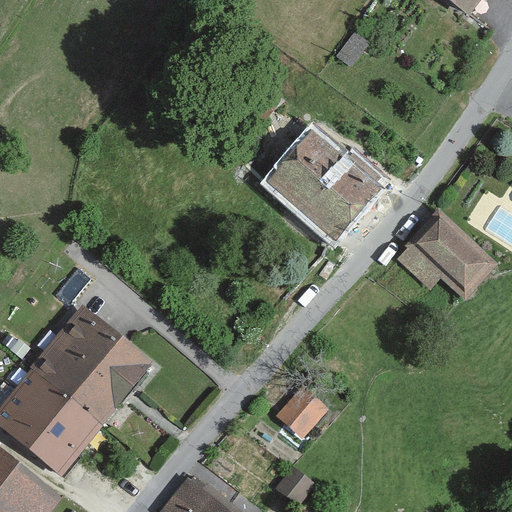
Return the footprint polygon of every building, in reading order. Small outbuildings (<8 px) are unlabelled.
[(437,0),(466,21),(481,0),(437,0)] [(355,65),(371,41),(356,32),(340,56),(355,65)] [(310,126),(267,175),(333,232),(375,183),(310,126)] [(433,199),(391,250),(430,282),(439,271),(467,294),(500,254),(433,199)] [(152,370),(83,312),(32,374),(102,432),(152,370)] [(32,374),(0,412),(0,430),(62,481),(102,432),(32,374)] [(294,384),(274,408),(298,428),(318,404),(294,384)] [(0,511),(47,511),(59,498),(0,451),(0,511)] [(289,460),(274,478),(297,496),(311,479),(289,460)] [(243,511),(186,466),(156,504),(165,511),(243,511)]
